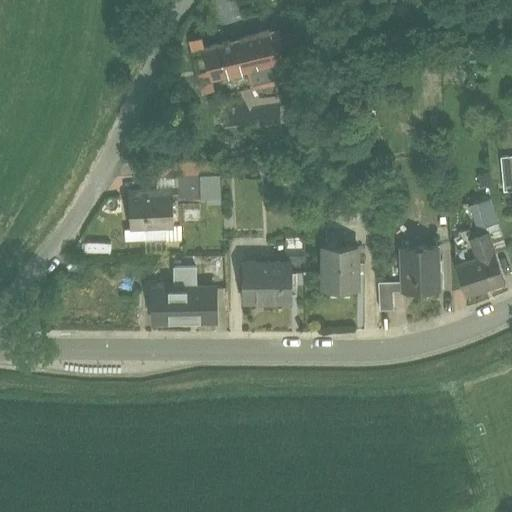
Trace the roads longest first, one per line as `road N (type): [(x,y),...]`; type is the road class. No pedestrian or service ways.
road 1 (residential): [(0,360),(346,358),(448,340),(511,311)]
road 2 (residential): [(0,317),(106,174),(177,0)]
